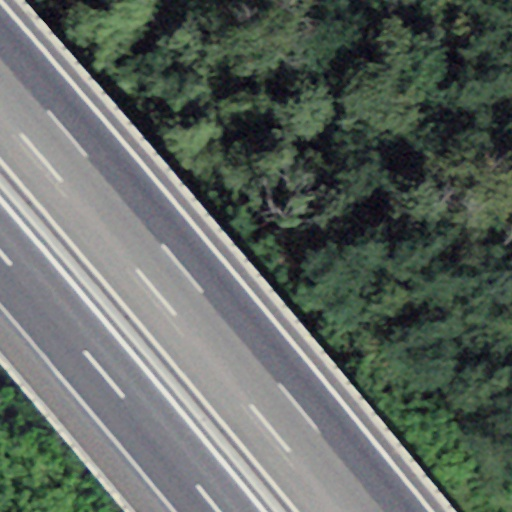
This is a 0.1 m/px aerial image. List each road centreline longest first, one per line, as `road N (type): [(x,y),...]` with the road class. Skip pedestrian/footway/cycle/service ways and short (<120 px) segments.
road 1 (motorway): [(354,511),(0,79)]
road 2 (motorway): [(0,261),(213,511)]
